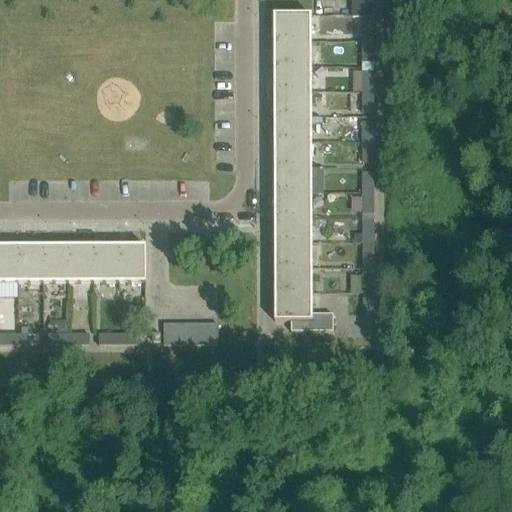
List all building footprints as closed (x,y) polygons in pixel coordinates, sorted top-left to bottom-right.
[(352,19),(373,18),(373,8),(352,8),(352,19)] [(310,44),(310,19),(310,18),(275,18),(275,44),(310,44)] [(362,44),(373,44),(373,24),(362,24),(362,44)] [(275,69),(311,69),(310,44),(275,44),(275,69)] [(362,64),(373,64),(373,44),(362,44),(362,64)] [(275,95),(311,94),(311,69),(275,69),(275,95)] [(362,94),(373,94),(373,74),(362,74),(362,94)] [(276,120),(311,120),(311,94),(275,95),(276,120)] [(362,115),(373,115),(373,94),(362,94),(362,115)] [(276,145),(311,145),(311,120),(276,120),(276,145)] [(362,145),(373,145),(373,125),(362,125),(362,145)] [(276,170),(311,170),(311,145),(276,145),(276,170)] [(362,165),(373,165),(373,145),(362,145),(362,165)] [(276,196),(311,196),(311,170),(276,170),(276,196)] [(363,195),(373,195),(373,175),(362,175),(363,195)] [(363,215),(374,215),(373,195),(363,195),(363,215)] [(276,221),(311,220),(311,196),(276,196),(276,221)] [(311,246),(311,236),(311,220),(276,221),(276,246),(311,246)] [(363,246),(374,246),(374,225),(363,225),(363,246)] [(276,271),(311,271),(311,246),(276,246),(276,271)] [(363,266),(374,266),(374,246),(363,246),(363,266)] [(0,285),(18,285),(18,250),(0,250),(0,285)] [(18,285),(43,285),(43,250),(18,250),(18,285)] [(43,285),(69,285),(68,250),(43,250),(43,285)] [(69,285),(94,285),(93,250),(68,250),(69,285)] [(94,285),(119,285),(119,250),(93,250),(94,285)] [(119,285),(145,285),(145,250),(119,250),(119,285)] [(276,296),(311,296),(311,271),(276,271),(276,296)] [(363,296),(374,296),(374,276),(363,276),(363,296)] [(332,300),(350,302),(352,279),(334,278),(332,300)] [(333,316),(311,316),(311,296),(276,296),(276,323),(291,323),(291,334),(333,334),(333,316)] [(363,317),(374,316),(374,296),(363,296),(363,317)] [(164,347),(174,347),(174,326),(163,327),(164,347)] [(174,347),(185,347),(185,326),(174,326),(174,347)] [(185,347),(196,347),(196,326),(185,326),(185,347)] [(196,347),(207,347),(206,326),(196,326),(196,347)] [(206,326),(207,347),(217,347),(217,326),(206,326)] [(0,347),(18,348),(18,337),(0,336),(0,347)] [(68,347),(89,347),(89,336),(68,337),(68,347)] [(99,347),(119,347),(119,336),(99,336),(99,347)] [(119,347),(139,347),(139,336),(119,336),(119,347)] [(18,337),(18,348),(38,347),(44,347),(43,337),(38,337),(18,337)] [(48,337),(43,337),(44,347),(48,347),(68,347),(68,337),(48,337)]
